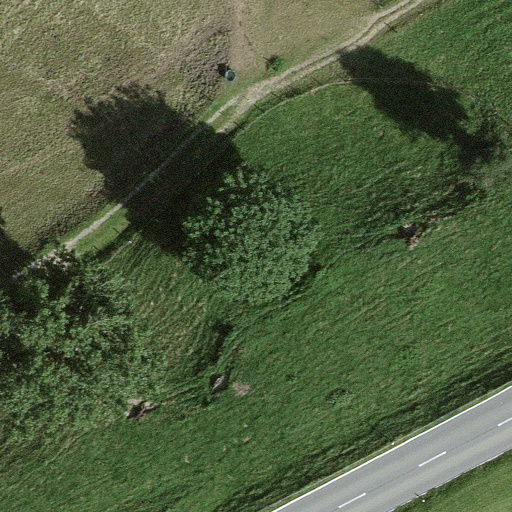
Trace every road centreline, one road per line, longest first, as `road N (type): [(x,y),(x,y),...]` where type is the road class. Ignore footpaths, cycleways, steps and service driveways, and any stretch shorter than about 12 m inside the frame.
road 1 (track): [(403,0),(263,88),(8,293),(0,309)]
road 2 (tertiary): [(511,426),(339,511)]
